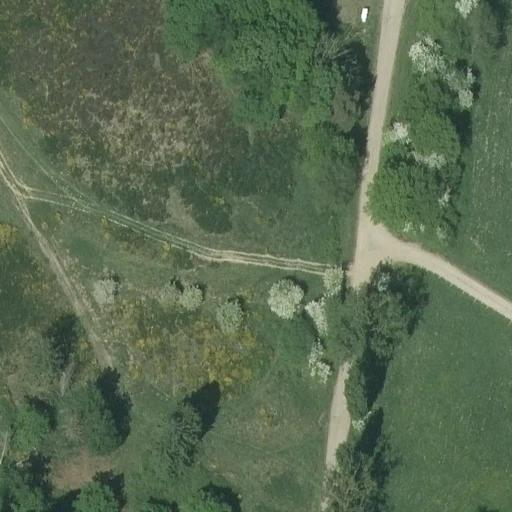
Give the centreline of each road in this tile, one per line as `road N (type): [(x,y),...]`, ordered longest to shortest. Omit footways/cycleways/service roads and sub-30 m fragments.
road 1 (track): [(0,141),(121,388),(148,413),(178,425),(237,408),(278,355),(297,259),(361,267)]
road 2 (track): [(0,114),(117,217),(200,248),(297,259)]
road 3 (track): [(363,246),(333,511)]
road 4 (track): [(404,0),(372,150),(363,246)]
